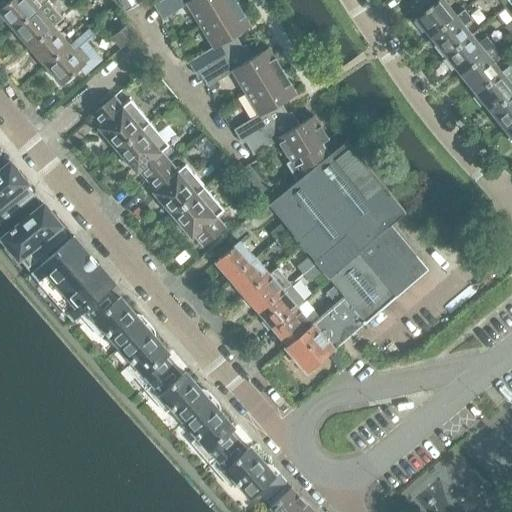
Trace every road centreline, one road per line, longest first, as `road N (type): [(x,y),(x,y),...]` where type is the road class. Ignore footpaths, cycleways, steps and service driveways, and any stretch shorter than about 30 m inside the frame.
road 1 (residential): [(285,435),(0,97)]
road 2 (residential): [(511,196),(387,51),(355,0)]
road 3 (residential): [(285,435),(336,393),(502,364)]
road 4 (residential): [(343,497),(502,364)]
